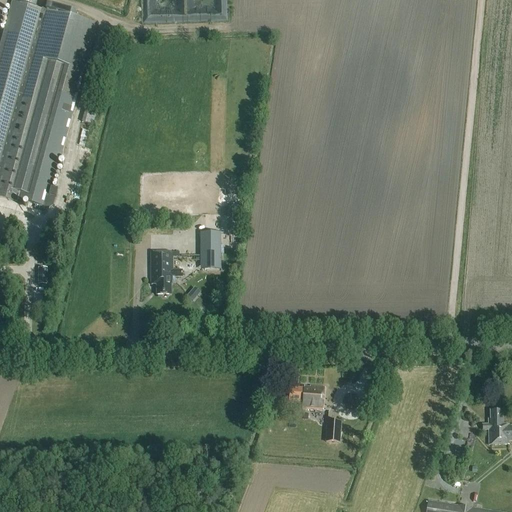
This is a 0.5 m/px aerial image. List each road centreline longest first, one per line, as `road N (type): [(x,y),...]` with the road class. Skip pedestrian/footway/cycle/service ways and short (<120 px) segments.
road 1 (tertiary): [(0,356),(511,344)]
road 2 (track): [(446,345),(481,0)]
